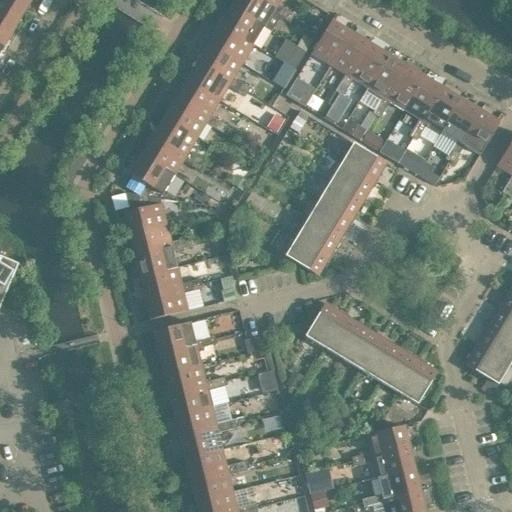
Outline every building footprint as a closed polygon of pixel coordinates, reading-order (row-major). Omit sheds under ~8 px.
[(28,6),(17,0),(0,0),(0,16),(16,26),(28,6)] [(276,8),(263,0),(235,0),(232,6),(265,26),(273,12),(276,8)] [(278,4),(280,0),(263,0),(276,8),(273,12),(282,17),(287,9),(278,4)] [(265,26),(232,6),(221,25),(253,45),(265,26)] [(291,22),(295,14),(287,9),(282,17),(291,22)] [(16,26),(0,16),(0,42),(4,45),(16,26)] [(332,20),(312,53),(331,65),(351,32),(332,20)] [(253,45),(221,25),(210,43),(242,63),(253,45)] [(346,74),(350,76),(370,43),(351,32),(331,65),(346,74)] [(242,63),(210,43),(198,62),(231,81),(229,85),(237,90),(242,83),(234,78),(242,63)] [(349,87),(350,85),(364,94),(388,55),(370,43),(350,76),(346,74),(341,82),(349,87)] [(378,104),(383,96),(387,98),(406,66),(388,55),(364,94),(360,101),(375,109),(378,104)] [(231,81),(198,62),(187,80),(220,100),(229,85),(231,81)] [(284,62),(272,81),(283,88),(295,69),(284,62)] [(386,109),(391,101),(405,110),(425,77),(406,66),(387,98),(383,96),(378,104),(386,109)] [(420,118),(424,121),(443,88),(425,77),(405,110),(420,118)] [(220,100),(187,80),(176,99),(208,119),(206,123),(214,128),(219,120),(211,115),(220,100)] [(341,82),(336,91),(340,93),(343,96),(349,87),(341,82)] [(246,96),(251,88),(242,83),(237,90),(246,96)] [(300,92),(291,87),(286,95),(295,100),(300,92)] [(423,132),(421,133),(436,142),(442,132),(462,99),(443,88),(424,121),(420,118),(415,127),(423,132)] [(335,90),(328,101),(333,104),(340,93),(336,91),(335,90)] [(208,119),(176,99),(165,118),(197,137),(206,123),(208,119)] [(480,110),(462,99),(442,132),(457,141),(461,143),(480,110)] [(373,112),(381,117),(386,109),(378,104),(375,109),(373,112)] [(459,154),(465,146),(480,155),(500,122),(480,110),(461,143),(457,141),(452,149),(459,154)] [(275,113),(267,126),(277,132),(285,119),(275,113)] [(297,116),(290,127),(299,132),(306,121),(297,116)] [(197,137),(165,118),(153,136),(186,156),(184,160),(192,165),(197,157),(189,152),(197,137)] [(223,133),(228,125),(219,120),(214,128),(223,133)] [(350,120),(344,130),(361,140),(367,130),(350,120)] [(415,127),(409,135),(417,140),(421,133),(423,132),(415,127)] [(380,152),(386,141),(368,130),(362,141),(380,152)] [(186,156),(153,136),(142,155),(175,174),(184,160),(186,156)] [(386,141),(380,152),(387,156),(394,143),(387,139),(386,141)] [(511,140),(497,165),(511,174),(511,140)] [(386,163),(353,143),(342,162),(375,182),(386,163)] [(452,149),(446,158),(454,163),(459,154),(452,149)] [(133,176),(146,183),(139,195),(148,197),(154,188),(163,194),(175,174),(142,155),(131,174),(133,176)] [(273,156),(267,166),(277,172),(280,166),(279,160),(273,156)] [(402,156),(398,163),(417,174),(421,167),(402,156)] [(201,170),(206,162),(197,157),(192,165),(201,170)] [(331,181),(363,201),(375,182),(342,162),(331,181)] [(435,185),(439,178),(421,167),(417,174),(435,185)] [(133,176),(126,187),(139,195),(146,183),(133,176)] [(236,176),(232,183),(243,189),(247,182),(236,176)] [(319,199),(352,219),(363,201),(331,181),(319,199)] [(502,192),(510,197),(511,193),(511,185),(508,183),(502,192)] [(139,195),(125,192),(130,211),(142,208),(139,195)] [(139,195),(142,208),(130,211),(125,213),(130,235),(167,226),(162,204),(151,206),(148,197),(139,195)] [(352,219),(319,199),(308,218),(341,238),(352,219)] [(341,238),(308,218),(297,236),(330,256),(341,238)] [(167,226),(130,235),(135,256),(172,246),(173,251),(183,249),(180,240),(171,242),(167,226)] [(285,255),(318,275),(330,256),(297,236),(285,255)] [(193,246),(190,237),(180,240),(183,249),(193,246)] [(172,246),(135,256),(140,277),(177,267),(173,251),(172,246)] [(19,263),(0,255),(0,256),(0,257),(0,306),(2,302),(19,263)] [(177,267),(140,277),(145,297),(182,288),(183,293),(193,291),(191,282),(181,284),(177,267)] [(203,288),(201,279),(191,282),(193,291),(203,288)] [(188,310),(183,293),(182,288),(145,297),(151,319),(188,310)] [(499,308),(511,315),(511,290),(511,289),(499,308)] [(236,292),(222,295),(224,301),(237,298),(236,292)] [(325,303),(305,336),(325,347),(344,315),(325,303)] [(511,315),(499,308),(488,326),(511,340),(511,315)] [(343,359),(363,326),(344,315),(325,347),(343,359)] [(195,339),(191,322),(153,331),(159,353),(196,344),(197,348),(207,346),(204,337),(195,339)] [(362,370),(381,337),(363,326),(343,359),(362,370)] [(511,361),(511,340),(488,326),(477,345),(510,365),(511,361)] [(217,344),(214,335),(204,337),(207,346),(217,344)] [(381,337),(362,370),(380,381),(400,348),(381,337)] [(196,344),(159,353),(164,374),(201,365),(197,348),(196,344)] [(465,364),(498,384),(499,383),(506,387),(511,376),(511,369),(508,368),(510,365),(477,345),(465,364)] [(400,348),(380,381),(398,392),(418,360),(400,348)] [(418,404),(438,371),(418,360),(398,392),(418,404)] [(201,365),(164,374),(169,395),(206,386),(207,390),(217,388),(215,379),(205,381),(201,365)] [(292,374),(286,384),(296,390),(302,380),(292,374)] [(227,385),(225,376),(215,379),(217,388),(227,385)] [(487,378),(483,385),(494,391),(498,384),(487,378)] [(206,386),(169,395),(174,416),(212,407),(207,390),(206,386)] [(414,412),(424,418),(428,410),(418,404),(414,412)] [(301,406),(295,416),(304,422),(311,411),(301,406)] [(212,407),(174,416),(179,437),(217,428),(218,432),(228,430),(225,421),(216,423),(212,407)] [(336,412),(328,426),(335,431),(344,417),(336,412)] [(225,421),(228,430),(237,427),(235,418),(225,421)] [(367,435),(371,452),(372,457),(409,448),(404,426),(367,435)] [(217,428),(179,437),(185,458),(222,449),(218,432),(217,428)] [(364,481),(377,478),(414,469),(409,448),(372,457),(371,452),(361,455),(364,464),(360,464),(364,481)] [(222,449),(185,458),(190,480),(227,470),(228,475),(238,472),(236,463),(226,466),(222,449)] [(354,466),(360,464),(364,464),(361,455),(351,457),(354,466)] [(248,470),(245,461),(236,463),(238,472),(248,470)] [(329,468),(305,474),(310,494),(334,488),(329,468)] [(377,478),(381,494),(382,499),(420,490),(414,469),(377,478)] [(227,470),(190,480),(195,501),(232,491),(228,475),(227,470)] [(383,503),(385,511),(423,511),(425,511),(420,490),(382,499),(381,494),(372,497),(374,506),(383,503)] [(232,491),(195,501),(197,511),(247,511),(246,505),(236,508),(232,491)] [(325,491),(310,494),(314,510),(329,506),(325,491)] [(362,499),(364,508),(374,506),(372,497),(362,499)] [(257,511),(258,511),(256,503),(246,505),(247,511),(257,511)]
